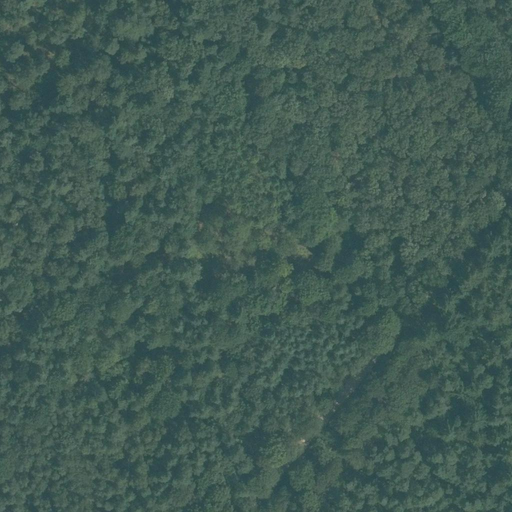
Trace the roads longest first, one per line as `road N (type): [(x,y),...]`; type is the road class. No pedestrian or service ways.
road 1 (track): [(232,51),(268,158),(391,334)]
road 2 (track): [(247,511),(414,308)]
road 3 (unknown): [(511,459),(414,308)]
road 4 (track): [(414,308),(511,189)]
